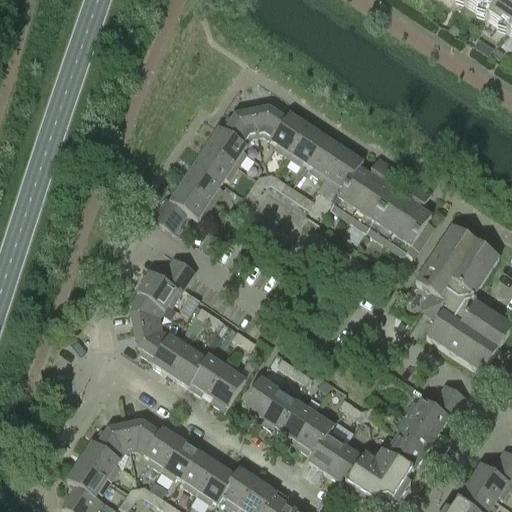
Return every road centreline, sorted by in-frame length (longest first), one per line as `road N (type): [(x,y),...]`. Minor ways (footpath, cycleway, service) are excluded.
road 1 (secondary): [(0,300),(99,0)]
road 2 (residential): [(115,377),(103,314),(148,244),(179,253),(264,307)]
road 3 (residential): [(326,511),(115,377)]
road 4 (residential): [(493,408),(351,318)]
road 5 (residential): [(115,377),(88,399),(31,504),(42,511)]
